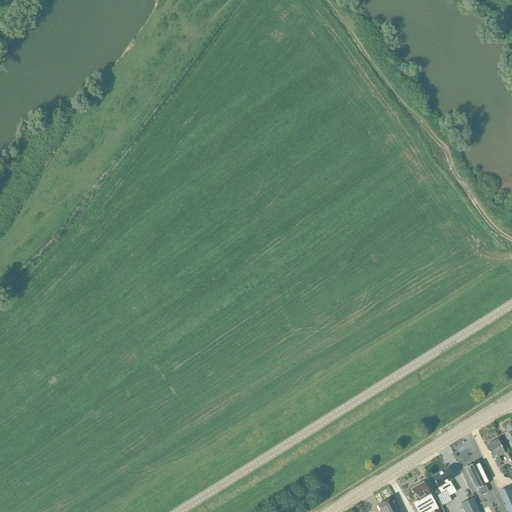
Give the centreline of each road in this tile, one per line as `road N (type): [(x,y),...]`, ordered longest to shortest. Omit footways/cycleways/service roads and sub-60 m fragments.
road 1 (tertiary): [(180,511),(511,305)]
road 2 (track): [(511,234),(478,209),(449,149),(414,120),(333,0)]
road 3 (residential): [(329,511),(511,404)]
